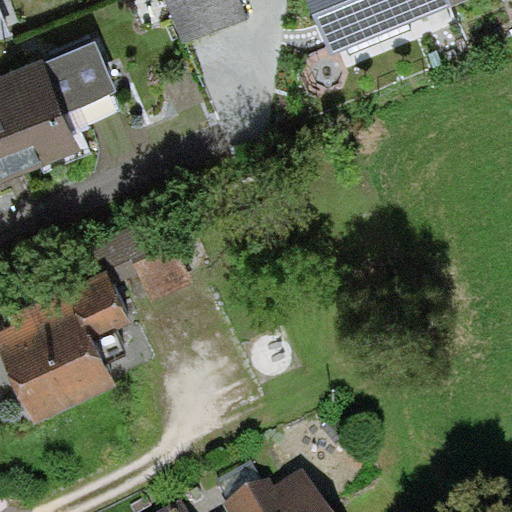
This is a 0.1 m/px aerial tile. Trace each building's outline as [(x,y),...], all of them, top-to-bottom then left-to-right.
[(0,0),(0,31),(12,27),(0,0)] [(168,0),(183,36),(249,8),(245,0),(168,0)] [(357,0),(368,25),(425,0),(357,0)] [(42,45),(0,64),(0,169),(15,163),(82,134),(67,96),(117,75),(97,28),(45,51),(42,45)] [(72,245),(83,267),(106,256),(108,260),(131,250),(153,296),(195,277),(161,204),(72,245)] [(0,304),(0,331),(35,408),(117,371),(95,324),(130,308),(108,260),(106,256),(83,267),(0,304)] [(327,511),(304,470),(276,486),(271,478),(220,506),(223,511),(327,511)] [(190,511),(183,498),(158,511),(190,511)]
